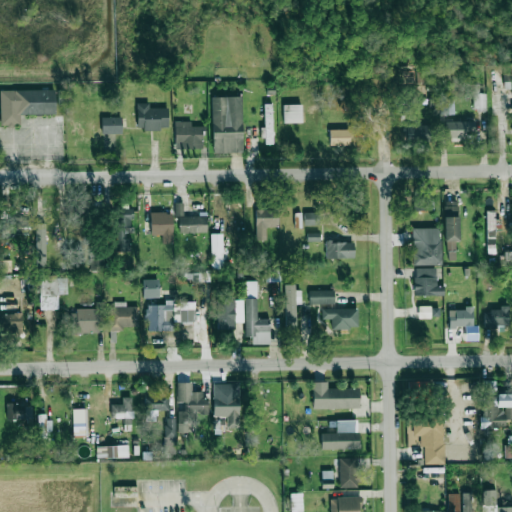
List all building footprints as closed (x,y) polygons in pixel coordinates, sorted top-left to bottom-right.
[(474,111),(486,111),(486,93),(479,94),(479,87),(473,88),(474,111)] [(55,89),(0,91),(0,104),(1,125),(20,125),(20,115),(55,114),(55,89)] [(242,153),(241,96),(211,97),(212,153),(242,153)] [(440,115),(454,114),(454,100),(439,101),(440,115)] [(149,103),(136,103),(137,129),(168,129),(167,107),(149,108),(149,103)] [(265,144),(273,144),(272,104),(264,105),(265,144)] [(302,122),(301,104),(283,105),(283,123),(302,122)] [(101,134),(121,133),(121,117),(101,117),(101,134)] [(175,149),(203,148),(203,126),(191,127),(191,121),(174,121),(175,149)] [(445,138),(475,137),(474,121),(445,122),(445,138)] [(431,142),(432,126),(403,125),(403,142),(431,142)] [(329,145),(349,145),(349,130),(329,130),(329,145)] [(431,211),(431,201),(417,200),(416,210),(431,211)] [(459,241),(458,201),(443,201),(444,241),(459,241)] [(179,233),(206,233),(206,216),(183,216),(183,203),(175,203),(175,216),(179,216),(179,233)] [(128,252),(129,233),(132,233),(132,208),(115,208),(114,252),(128,252)] [(256,240),(266,240),(266,227),(277,227),(277,209),(255,210),(256,240)] [(501,219),(495,219),(495,210),(486,211),(486,238),(495,238),(495,230),(501,230),(501,219)] [(172,212),(149,213),(150,236),(162,235),(162,243),(173,243),(172,212)] [(304,226),(319,225),(319,212),(304,212),(304,226)] [(0,222),(0,235),(29,236),(30,218),(9,217),(9,223),(0,222)] [(412,265),(441,265),(440,228),(412,228),(412,265)] [(320,233),(307,233),(306,241),(319,241),(320,233)] [(487,254),(495,254),(495,239),(487,239),(487,254)] [(326,259),(354,258),(353,242),(325,242),(326,259)] [(211,268),(222,268),(222,261),(221,261),(220,251),(210,252),(211,268)] [(0,272),(11,272),(10,260),(0,260),(0,272)] [(436,268),(414,268),(414,296),(444,296),(444,286),(436,286),(436,268)] [(279,282),(280,270),(262,270),(262,282),(279,282)] [(67,294),(67,277),(39,278),(40,310),(58,309),(57,294),(67,294)] [(298,284),(284,284),(286,332),(297,332),(296,304),(299,304),(298,284)] [(165,305),(146,305),(146,332),(173,331),(173,323),(194,322),(193,302),(178,302),(178,289),(164,290),(165,305)] [(334,291),(309,290),(309,304),(334,304),(334,291)] [(245,337),(251,337),(251,344),(270,344),(269,319),(256,319),(256,298),(244,299),(245,337)] [(243,299),(217,299),(217,329),(234,330),(234,322),(243,322),(243,299)] [(138,306),(125,307),(125,304),(107,304),(108,329),(139,328),(138,306)] [(483,311),(483,326),(508,326),(508,306),(499,305),(499,312),(483,311)] [(418,307),(418,317),(438,317),(438,307),(418,307)] [(358,309),(321,308),(321,319),(331,319),(331,328),(357,329),(358,309)] [(448,328),(464,327),(465,341),(477,341),(477,326),(473,326),(472,309),(448,309),(448,328)] [(97,333),(97,310),(69,310),(70,334),(97,333)] [(0,330),(22,331),(22,314),(0,313),(0,330)] [(511,393),(496,394),(495,380),(480,380),(481,428),(506,427),(505,420),(511,419),(511,393)] [(312,409),(359,408),(359,388),(327,388),(327,382),(312,382),(312,409)] [(206,414),(206,392),(192,392),(191,383),(176,383),(177,407),(178,432),(188,432),(187,423),(195,422),(195,414),(206,414)] [(212,416),(227,417),(227,428),(239,428),(239,384),(213,384),(212,416)] [(168,410),(168,396),(144,396),(145,411),(168,410)] [(132,397),(121,397),(122,404),(110,404),(110,418),(123,418),(124,425),(132,424),(132,397)] [(7,419),(32,419),(31,407),(23,407),(23,403),(6,403),(7,419)] [(84,423),(84,409),(72,409),(73,423),(84,423)] [(47,439),(46,431),(49,431),(49,414),(37,414),(38,439),(47,439)] [(175,453),(175,419),(165,418),(164,452),(175,453)] [(443,419),(411,419),(411,427),(413,427),(412,436),(420,436),(420,446),(424,446),(423,464),(443,464),(443,419)] [(321,433),(321,450),(358,449),(357,420),(335,421),(335,433),(321,433)] [(128,457),(128,446),(96,446),(96,458),(128,457)] [(339,487),(357,487),(357,480),(359,480),(359,458),(339,458),(339,487)] [(136,486),(113,487),(113,498),(137,497),(136,486)] [(511,511),(511,507),(496,508),(496,490),(482,490),(481,511),(511,511)] [(302,511),(301,493),(290,494),(291,511),(302,511)] [(472,511),(473,493),(462,493),(461,511),(472,511)] [(459,511),(459,494),(447,494),(447,511),(459,511)] [(359,511),(360,497),(332,498),(331,511),(359,511)]
